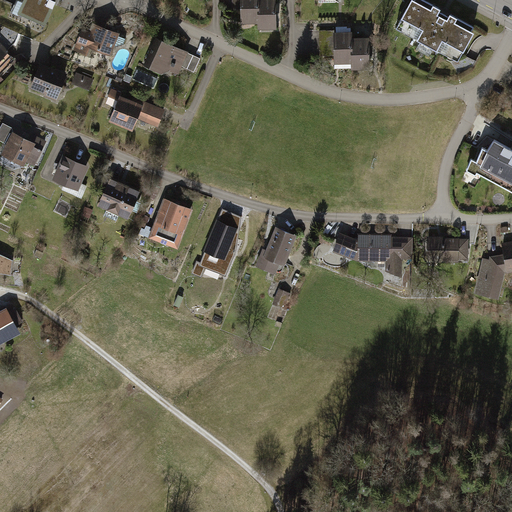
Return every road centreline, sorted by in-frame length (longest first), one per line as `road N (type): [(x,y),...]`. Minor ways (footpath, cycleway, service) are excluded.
road 1 (residential): [(443,219),(267,210),(0,109)]
road 2 (residential): [(475,92),(379,102),(331,94),(119,0)]
road 3 (track): [(11,292),(54,316),(256,476),(282,511)]
road 4 (unknown): [(168,116),(190,117),(216,57),(215,0)]
road 5 (residential): [(475,92),(473,114),(445,170),(443,219)]
